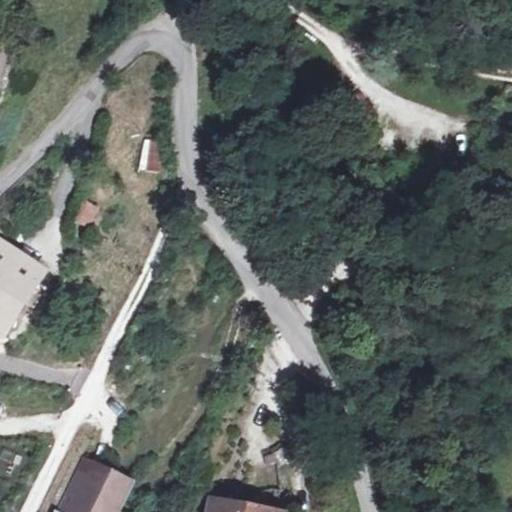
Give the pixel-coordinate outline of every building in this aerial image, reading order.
[(102,208),(84,199),(74,224),(94,232),(102,208)] [(18,304),(39,270),(0,245),(0,319),(12,327),(24,308),(18,304)] [(18,304),(24,308),(46,274),(39,270),(18,304)] [(0,332),(6,336),(12,327),(0,319),(0,332)] [(0,423),(9,406),(0,400),(0,423)] [(96,466),(112,474),(115,467),(100,459),(96,466)] [(120,511),(98,499),(112,474),(96,466),(71,510),(70,511),(120,511)] [(98,499),(120,511),(127,511),(143,483),(115,467),(112,474),(98,499)]
